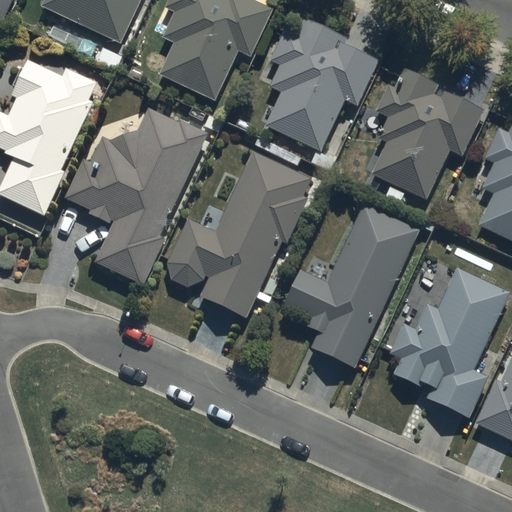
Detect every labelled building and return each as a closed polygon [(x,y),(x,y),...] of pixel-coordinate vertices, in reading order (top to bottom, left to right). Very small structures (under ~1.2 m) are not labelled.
[(42,0),(40,5),(120,42),(139,0),(42,0)] [(175,40),(159,72),(214,98),(236,50),(248,55),(270,6),(256,0),(178,0),(163,34),(175,40)] [(280,91),(265,124),(319,153),(346,103),(357,106),(380,58),(296,18),(265,84),(280,91)] [(0,197),(39,215),(98,81),(66,67),(64,73),(24,55),(0,108),(0,147),(13,154),(0,184),(0,197)] [(388,141),(370,170),(426,198),(451,147),(462,154),(483,110),(399,69),(379,111),(389,116),(381,138),(388,141)] [(95,262),(138,282),(209,130),(147,102),(135,128),(110,137),(102,133),(91,158),(85,156),(66,196),(115,218),(95,262)] [(479,222),(511,238),(511,121),(507,131),(498,127),(483,158),(493,163),(481,186),(494,192),(479,222)] [(161,278),(248,317),(312,177),(252,150),(216,228),(189,216),(161,278)] [(323,324),(312,347),(355,367),(420,228),(366,203),(330,280),(301,266),(283,305),(323,324)] [(487,374),(473,368),(509,290),(456,266),(437,308),(427,303),(415,329),(403,323),(390,351),(400,356),(390,379),(469,415),(487,374)] [(511,354),(509,353),(475,422),(511,440),(511,354)]
